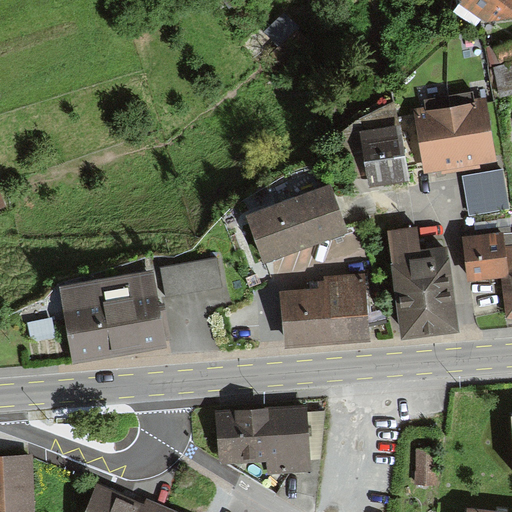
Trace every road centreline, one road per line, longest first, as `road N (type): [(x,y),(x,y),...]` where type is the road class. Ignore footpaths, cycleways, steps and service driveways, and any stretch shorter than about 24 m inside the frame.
road 1 (primary): [(511,355),(159,383)]
road 2 (primary): [(159,383),(0,395)]
